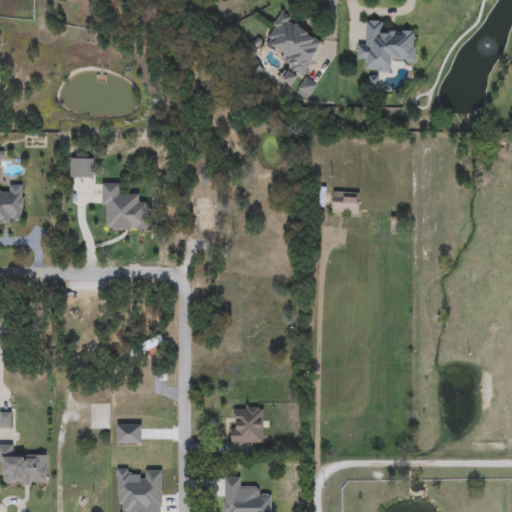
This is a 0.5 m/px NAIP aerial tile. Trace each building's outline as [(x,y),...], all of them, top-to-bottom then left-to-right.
[(323,41),(294,88),(281,80),(290,65),(281,60),(286,52),(265,40),(280,15),(323,41)] [(413,62),(390,61),(390,72),(367,72),(367,61),(357,60),(357,43),(366,44),(367,21),(383,22),(383,32),(414,32),(413,62)] [(0,174),(1,174),(1,187),(22,187),(23,222),(0,222),(0,174)] [(107,206),(146,188),(153,204),(114,222),(107,206)] [(358,193),(358,214),(332,214),(333,192),(358,193)] [(84,327),(60,326),(62,295),(86,297),(84,327)] [(110,429),(90,429),(90,404),(110,404),(110,429)] [(262,443),(231,443),(231,407),(262,407),(262,443)] [(12,428),(0,428),(0,412),(12,412),(12,428)] [(4,486),(4,465),(0,465),(0,445),(16,445),(16,456),(46,456),(46,486),(4,486)] [(260,488),(260,496),(271,496),(271,511),(223,511),(223,478),(242,478),(242,488),(260,488)] [(95,495),(95,511),(72,511),(72,495),(95,495)]
